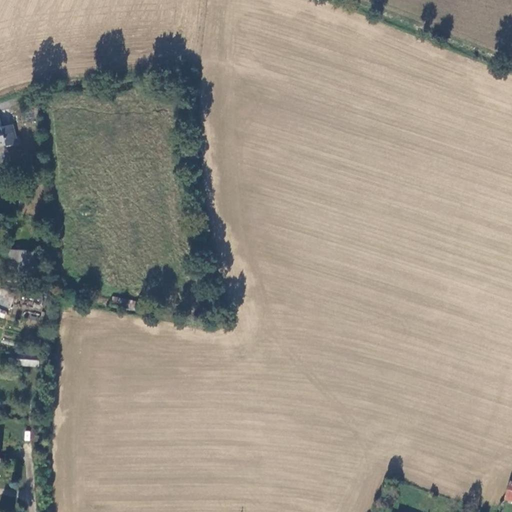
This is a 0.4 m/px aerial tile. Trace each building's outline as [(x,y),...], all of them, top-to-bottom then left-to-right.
[(21,136),(19,136),(15,123),(5,126),(1,114),(0,114),(0,145),(9,143),(10,145),(23,141),(21,136)] [(39,258),(21,255),(17,281),(35,284),(39,258)] [(48,260),(39,258),(35,284),(44,285),(48,260)] [(0,293),(0,305),(19,310),(22,298),(0,293)] [(138,302),(114,297),(112,306),(136,311),(138,302)] [(24,359),(15,358),(14,366),(23,367),(23,370),(44,371),(44,360),(24,359)]
